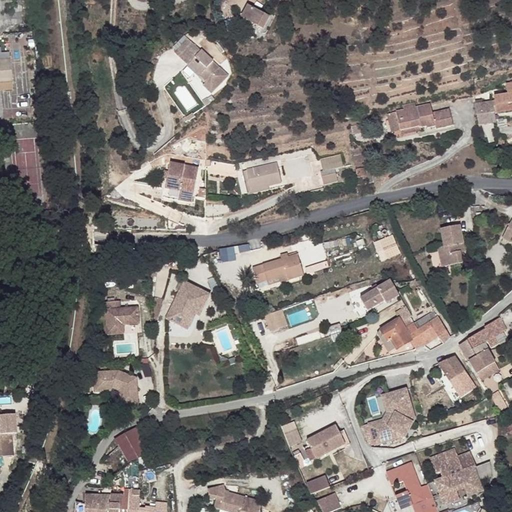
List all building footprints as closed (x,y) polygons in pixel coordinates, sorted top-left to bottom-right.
[(268,17),(248,7),(242,18),(262,28),(268,17)] [(187,39),(177,50),(179,58),(192,43),(187,39)] [(228,76),(192,43),(179,58),(206,82),(203,86),(211,94),(228,76)] [(10,59),(0,59),(0,82),(4,83),(11,74),(10,59)] [(511,90),(511,91),(511,93),(507,94),(494,96),(494,102),(475,104),(479,125),(492,124),(490,114),(494,113),(511,110),(511,90)] [(432,113),(430,104),(416,107),(415,103),(403,106),(404,110),(396,112),(400,131),(419,127),(420,128),(426,127),(427,129),(435,127),(436,130),(453,125),(449,109),(432,113)] [(396,112),(387,114),(392,133),(400,131),(396,112)] [(192,113),(183,120),(185,123),(188,121),(189,121),(195,117),(192,113)] [(364,124),(351,127),(353,134),(365,132),(364,124)] [(400,131),(401,135),(420,131),(419,127),(400,131)] [(277,163),(246,170),(247,171),(251,190),(265,187),(281,183),(277,163)] [(197,173),(169,167),(161,201),(189,208),(197,173)] [(334,168),(320,172),(323,185),(338,182),(334,168)] [(365,176),(364,168),(356,170),(358,177),(365,176)] [(251,190),(247,171),(243,172),(248,195),(266,191),(265,187),(251,190)] [(511,220),(502,238),(511,243),(511,220)] [(459,226),(441,230),(444,248),(445,255),(440,256),(442,267),(448,267),(462,264),(460,253),(459,245),(463,244),(459,226)] [(392,236),(380,241),(388,259),(400,253),(392,236)] [(237,247),(221,249),(222,262),(238,260),(237,247)] [(298,255),(288,258),(282,260),(253,269),(257,284),(267,281),(287,274),(289,280),(304,275),(298,255)] [(287,274),(267,281),(269,285),(280,281),(281,283),(289,280),(287,274)] [(399,296),(391,281),(360,299),(368,312),(384,302),(386,304),(399,296)] [(210,294),(183,282),(165,320),(182,327),(192,307),(201,311),(210,294)] [(138,307),(121,309),(120,301),(105,302),(108,335),(124,334),(124,325),(139,324),(138,307)] [(201,311),(192,307),(182,327),(187,330),(195,314),(199,316),(201,311)] [(412,316),(406,307),(395,313),(399,319),(401,323),(412,316)] [(438,318),(435,312),(405,330),(411,341),(415,349),(423,344),(418,337),(433,330),(437,337),(438,338),(443,344),(450,337),(438,318)] [(266,320),(270,332),(287,326),(283,314),(266,320)] [(507,329),(499,318),(498,319),(484,328),(485,329),(468,341),(474,350),(484,344),(488,343),(491,349),(499,344),(495,338),(503,333),(502,332),(507,329)] [(405,330),(401,323),(399,319),(381,331),(377,335),(389,353),(396,349),(397,350),(411,341),(405,330)] [(339,324),(329,328),(332,337),(342,333),(339,324)] [(433,330),(418,337),(423,344),(424,346),(437,337),(433,330)] [(474,350),(468,341),(459,346),(469,362),(488,351),(484,344),(474,350)] [(495,364),(488,351),(469,362),(477,374),(495,364)] [(470,379),(454,357),(438,364),(450,381),(455,388),(470,379)] [(499,371),(495,364),(477,374),(481,382),(499,371)] [(136,379),(118,372),(93,374),(95,393),(111,391),(112,388),(120,391),(123,392),(123,406),(138,405),(136,379)] [(406,390),(396,393),(391,401),(395,414),(388,427),(370,432),(374,445),(405,437),(412,424),(410,422),(409,422),(412,419),(412,417),(412,415),(411,415),(410,414),(408,414),(407,414),(411,407),(406,390)] [(508,407),(498,391),(491,396),(495,402),(498,413),(508,407)] [(391,401),(396,393),(382,397),(387,413),(383,420),(368,424),(370,432),(388,427),(395,414),(391,401)] [(298,422),(284,427),(292,450),(306,445),(298,422)] [(339,433),(336,426),(306,441),(309,445),(310,448),(316,459),(345,444),(339,433)] [(128,464),(138,459),(148,453),(140,429),(134,429),(114,440),(118,446),(103,461),(113,479),(128,464)] [(0,456),(13,455),(11,440),(6,440),(6,435),(0,435),(0,456)] [(311,462),(316,459),(310,448),(305,451),(311,462)] [(454,449),(444,453),(448,461),(457,457),(454,449)] [(444,453),(430,459),(435,473),(440,471),(443,478),(436,481),(445,503),(459,497),(456,490),(478,481),(473,467),(476,466),(470,452),(457,457),(448,461),(444,453)] [(420,487),(411,464),(386,473),(391,487),(403,482),(407,493),(395,497),(401,510),(413,505),(433,497),(428,485),(420,487)] [(140,477),(140,468),(133,468),(132,476),(140,477)] [(307,484),(311,495),(330,487),(326,477),(307,484)] [(478,481),(456,490),(459,497),(481,489),(478,481)] [(259,511),(262,502),(226,492),(224,485),(207,490),(210,501),(217,499),(223,501),(220,510),(226,511),(259,511)] [(124,496),(110,496),(110,507),(109,511),(128,511),(129,490),(124,490),(124,496)] [(128,511),(139,511),(140,509),(140,496),(140,491),(133,490),(129,490),(128,511)] [(319,501),(323,511),(331,511),(343,507),(337,493),(319,501)] [(110,496),(85,496),(85,505),(76,502),(74,511),(109,511),(110,507),(110,496)] [(413,505),(415,511),(436,511),(438,511),(433,497),(413,505)] [(59,509),(62,501),(55,499),(52,507),(59,509)] [(223,501),(217,499),(214,508),(220,510),(223,501)] [(166,511),(167,504),(156,503),(155,508),(145,507),(145,509),(144,511),(166,511)]
